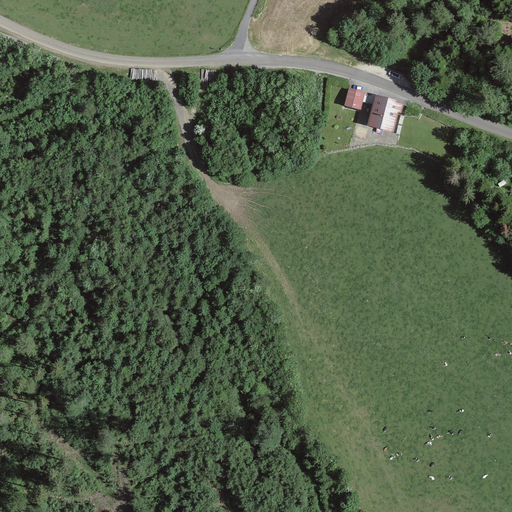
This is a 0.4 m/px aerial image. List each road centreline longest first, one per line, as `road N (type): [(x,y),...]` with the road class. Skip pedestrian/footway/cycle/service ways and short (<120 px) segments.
road 1 (unclassified): [(233,60),(339,69),(511,133)]
road 2 (unclassified): [(0,20),(99,57),(233,60)]
road 3 (track): [(150,63),(169,82),(204,174)]
